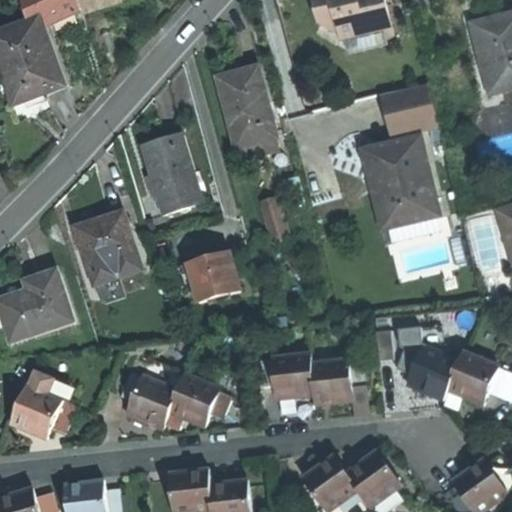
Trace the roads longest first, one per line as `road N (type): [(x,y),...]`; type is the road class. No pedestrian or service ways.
road 1 (residential): [(0,474),(381,435),(446,449)]
road 2 (residential): [(215,0),(0,229)]
